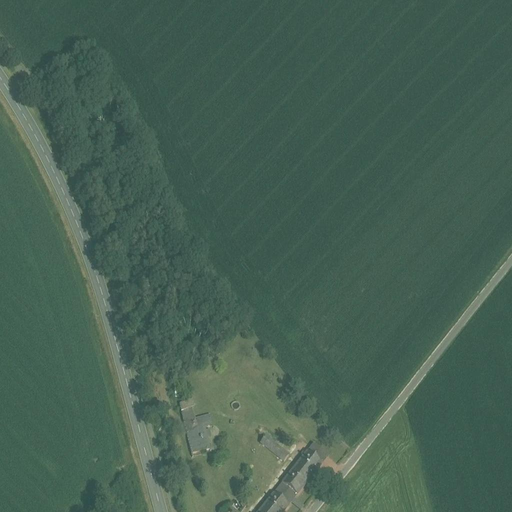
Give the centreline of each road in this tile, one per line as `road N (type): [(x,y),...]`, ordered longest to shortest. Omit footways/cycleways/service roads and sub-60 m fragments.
road 1 (secondary): [(0,65),(91,242),(163,511)]
road 2 (unclassified): [(307,511),(511,259)]
